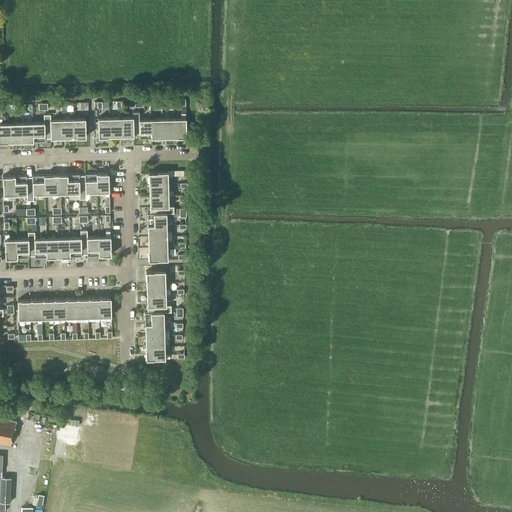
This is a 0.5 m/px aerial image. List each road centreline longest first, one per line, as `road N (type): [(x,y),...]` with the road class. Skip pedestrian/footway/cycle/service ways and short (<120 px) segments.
road 1 (residential): [(130,156),(0,160)]
road 2 (residential): [(0,274),(126,269)]
